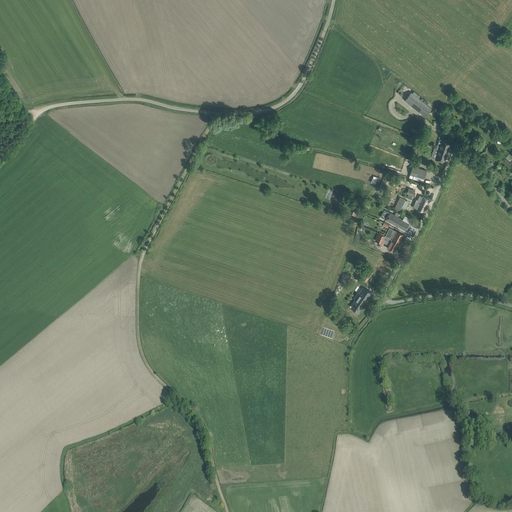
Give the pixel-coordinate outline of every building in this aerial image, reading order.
[(411,93),(405,100),(425,116),(431,109),(411,93)] [(448,152),(451,142),(442,139),(439,147),(442,148),(441,150),(442,150),(442,149),(444,150),(444,151),(448,152)] [(444,162),(445,160),(448,152),(444,151),(444,150),(442,149),(442,150),(441,150),(442,148),(439,147),(435,159),(444,162)] [(424,179),(427,171),(412,166),(410,174),(424,179)] [(389,189),(392,181),(383,177),(380,185),(389,189)] [(429,200),(425,198),(422,197),(420,201),(418,200),(417,202),(416,202),(414,208),(424,212),(430,200),(429,200)] [(409,223),(405,221),(387,211),(384,219),(394,224),(405,230),(409,223)] [(403,235),(398,233),(395,231),(390,239),(382,235),(398,243),(403,235)] [(387,248),(389,249),(394,252),(398,243),(382,235),(378,233),(375,232),(374,235),(376,236),(374,240),(382,244),(384,239),(390,243),(387,248)] [(362,279),(366,282),(373,272),(368,269),(362,279)] [(343,273),(339,282),(344,284),(348,274),(343,273)] [(352,306),(354,308),(358,311),(371,292),(363,287),(354,301),(355,301),(352,306)]
